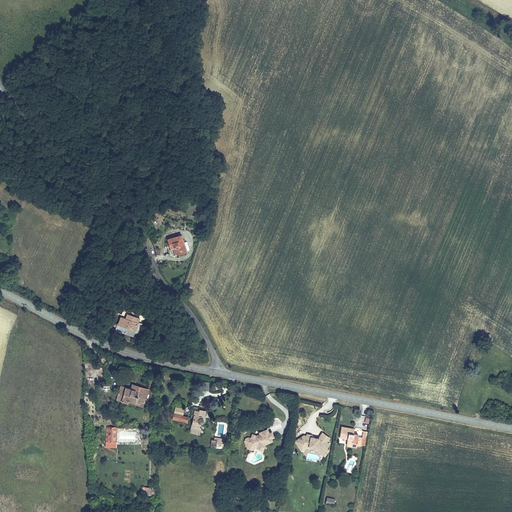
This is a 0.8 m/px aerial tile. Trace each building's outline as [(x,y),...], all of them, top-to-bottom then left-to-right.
[(182,246),(177,231),(164,235),(167,243),(170,242),(172,249),(182,246)] [(130,315),(126,314),(121,313),(119,318),(117,326),(114,326),(112,333),(122,333),(132,336),(136,324),(138,325),(140,317),(133,315),(130,315)] [(147,387),(137,384),(136,389),(130,388),(121,386),(117,399),(128,402),(129,400),(143,403),(147,387)] [(182,415),(184,407),(175,405),(173,413),(182,415)] [(201,423),(204,410),(193,408),(191,414),(193,415),(191,425),(198,426),(199,423),(201,423)] [(270,423),(264,424),(262,443),(266,437),(273,436),(273,432),(275,431),(274,426),(270,427),(270,423)] [(262,443),(264,424),(261,425),(261,428),(256,428),(253,426),(252,430),(250,430),(249,429),(246,430),(246,434),(249,435),(251,438),(255,437),(256,440),(262,443)] [(114,442),(114,427),(106,428),(107,446),(117,446),(117,442),(114,442)] [(358,442),(363,443),(364,438),(360,437),(360,434),(353,432),(354,428),(345,427),(343,436),(350,438),(349,444),(357,446),(358,442)] [(310,433),(307,432),(299,438),(304,445),(309,442),(310,444),(320,446),(328,452),(332,446),(330,444),(333,440),(330,438),(333,434),(326,429),(322,435),(317,434),(317,433),(316,433),(315,433),(315,434),(310,433)]
